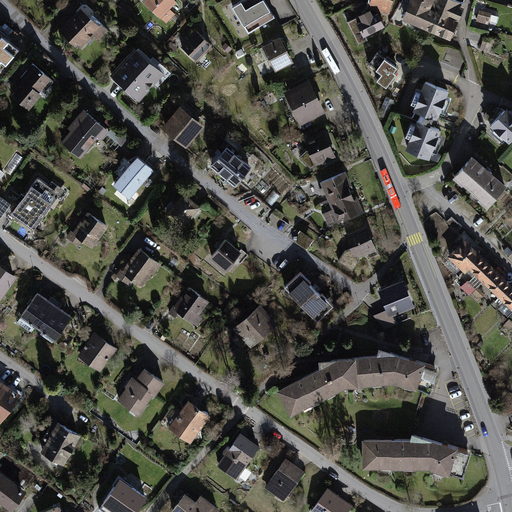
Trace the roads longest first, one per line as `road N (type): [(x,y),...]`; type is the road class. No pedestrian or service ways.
road 1 (residential): [(0,236),(403,511)]
road 2 (residential): [(0,1),(254,224),(362,293)]
road 3 (tertiary): [(500,468),(393,192)]
road 4 (tertiary): [(393,192),(300,0)]
road 5 (residential): [(471,0),(462,30),(474,90),(470,117),(438,175),(418,183)]
road 6 (residential): [(418,183),(511,266)]
